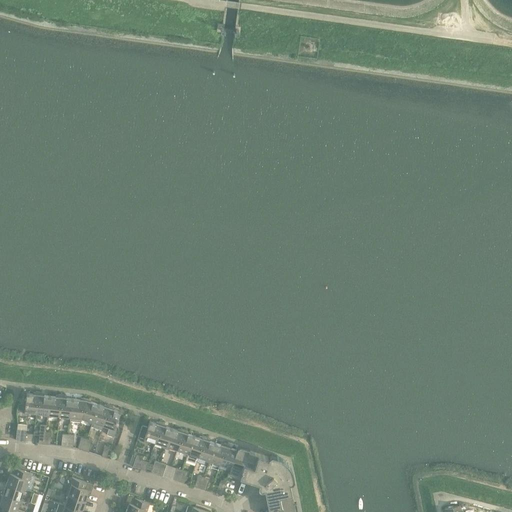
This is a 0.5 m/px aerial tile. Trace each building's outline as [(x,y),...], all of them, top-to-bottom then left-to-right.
[(29,412),(37,413),(39,392),(36,391),(36,392),(34,394),(28,393),(26,393),(26,395),(24,414),(29,415),(29,412)] [(39,392),(37,413),(44,413),(43,416),(48,417),(50,396),(43,395),(42,393),(42,392),(39,392)] [(50,396),(48,417),(51,417),(52,414),(59,415),(62,394),(58,394),(58,395),(56,397),(50,396)] [(62,394),(59,415),(67,416),(66,419),(70,419),(73,399),(66,398),(64,396),(64,395),(62,394)] [(73,399),(70,419),(70,421),(81,422),(82,418),(86,398),(83,397),(83,398),(81,399),(73,399)] [(86,398),(82,418),(89,420),(88,423),(92,424),(98,404),(90,401),(89,399),(89,398),(86,398)] [(98,404),(92,424),(91,426),(102,430),(104,425),(110,405),(107,404),(107,405),(104,406),(98,404)] [(110,405),(104,425),(110,427),(107,434),(114,437),(117,429),(115,428),(120,411),(119,411),(113,409),(112,407),(113,406),(110,405)] [(143,427),(140,436),(144,438),(143,441),(147,443),(148,440),(156,442),(162,423),(159,421),(158,423),(156,424),(151,422),(149,421),(149,423),(147,428),(143,427)] [(162,423),(156,442),(163,444),(162,447),(165,448),(172,429),(165,426),(164,425),(165,423),(162,423)] [(18,428),(17,440),(25,441),(27,429),(18,428)] [(172,429),(165,448),(169,450),(170,447),(177,449),(184,430),(181,429),(180,430),(178,431),(172,429)] [(184,430),(177,449),(175,456),(182,459),(184,455),(187,456),(194,436),(187,433),(186,432),(186,431),(184,430)] [(81,436),(78,448),(83,450),(87,438),(81,436)] [(194,436),(187,456),(186,460),(196,463),(199,456),(205,437),(202,436),(202,437),(200,438),(194,436)] [(205,437),(199,456),(206,459),(205,462),(209,463),(215,443),(208,440),(208,439),(208,438),(205,437)] [(87,438),(83,450),(89,452),(93,440),(87,438)] [(215,443),(209,463),(212,464),(213,461),(221,463),(227,444),(224,443),(223,444),(222,445),(215,443)] [(105,444),(102,456),(107,458),(111,446),(105,444)] [(227,444),(221,463),(227,466),(226,468),(230,469),(237,450),(230,448),(229,446),(230,445),(227,444)] [(271,511),(296,511),(298,510),(296,501),(294,501),(290,481),(292,481),(294,478),(293,473),(293,471),(292,469),(292,468),(291,466),(290,464),(289,463),(288,461),(286,460),(285,459),(282,457),(280,456),(277,455),(275,454),(272,453),(269,455),(268,457),(248,450),(244,452),(237,450),(230,469),(240,473),(240,475),(259,481),(258,484),(262,488),(265,487),(269,508),(270,507),(271,511)] [(137,455),(133,466),(139,468),(143,457),(137,455)] [(155,461),(151,472),(157,474),(161,463),(155,461)] [(161,463),(157,474),(168,478),(172,466),(161,463)] [(10,474),(7,483),(24,489),(24,490),(25,490),(31,473),(9,466),(7,473),(10,474)] [(172,466),(168,478),(179,481),(180,476),(182,470),(172,466)] [(180,476),(179,481),(184,483),(188,472),(182,470),(180,476)] [(198,475),(195,486),(200,488),(204,477),(198,475)] [(72,477),(67,494),(85,500),(89,490),(92,491),(94,485),(72,477)] [(204,477),(200,488),(206,490),(210,479),(204,477)] [(220,482),(216,493),(222,495),(225,484),(220,482)] [(7,483),(3,493),(20,499),(24,490),(24,489),(7,483)] [(3,493),(0,503),(17,509),(20,499),(3,493)] [(68,495),(65,505),(82,510),(85,500),(67,494),(68,495)] [(129,504),(126,511),(146,511),(150,503),(128,496),(126,503),(129,504)] [(0,503),(0,511),(22,511),(23,511),(17,509),(0,503)] [(59,503),(56,511),(81,511),(82,510),(65,505),(59,503)]
